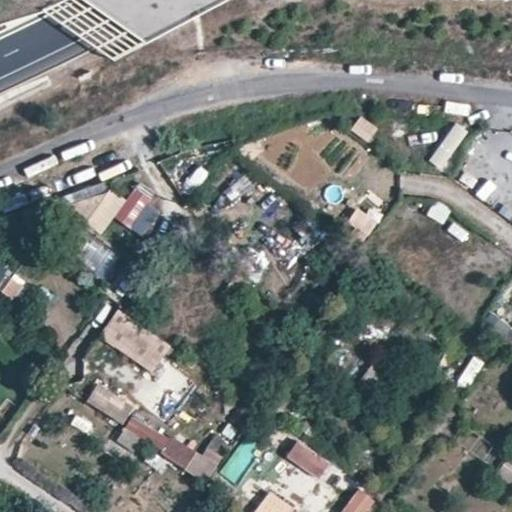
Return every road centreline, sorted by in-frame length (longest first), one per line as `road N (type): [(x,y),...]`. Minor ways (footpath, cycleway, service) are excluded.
road 1 (track): [(0,170),(134,113),(266,83),(511,99)]
road 2 (motorway): [(0,58),(114,0)]
road 3 (track): [(511,238),(448,190),(407,185)]
